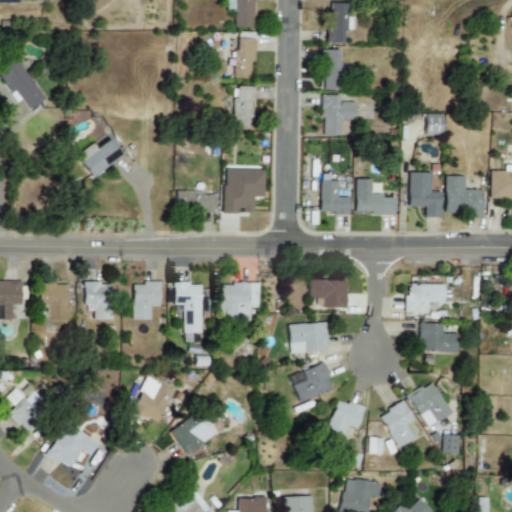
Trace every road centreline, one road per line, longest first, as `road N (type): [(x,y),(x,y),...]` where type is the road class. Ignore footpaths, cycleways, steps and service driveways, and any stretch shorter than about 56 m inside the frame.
road 1 (tertiary): [(511,253),(0,251)]
road 2 (residential): [(285,255),(290,0)]
